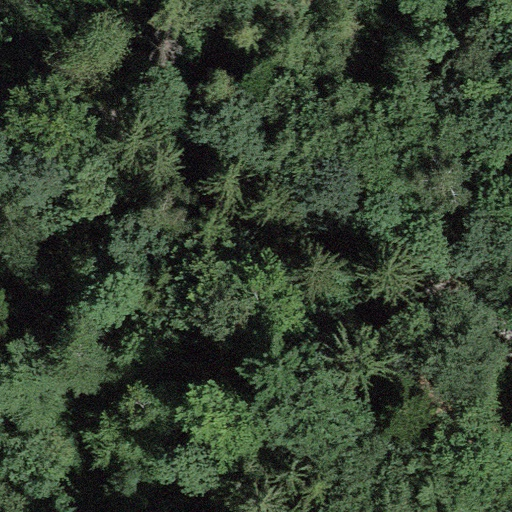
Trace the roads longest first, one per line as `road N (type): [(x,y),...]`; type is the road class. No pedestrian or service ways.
road 1 (track): [(511,359),(289,196),(156,136)]
road 2 (track): [(0,81),(23,81),(156,136)]
